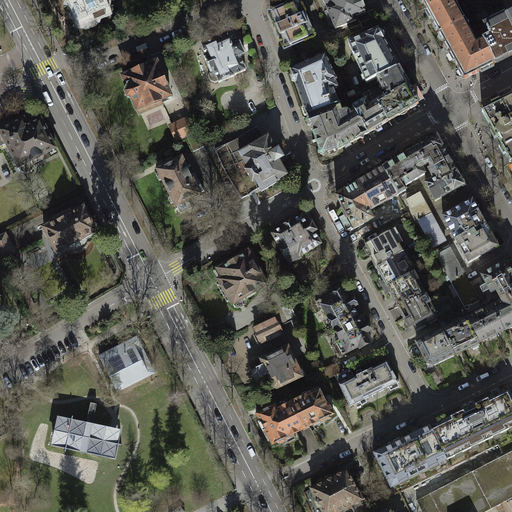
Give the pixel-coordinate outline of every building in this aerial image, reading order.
[(105,0),(64,0),(77,29),(111,14),(105,0)] [(322,0),(335,29),(357,20),(355,17),(366,12),(360,0),(322,0)] [(421,0),(440,33),(464,20),(453,0),(421,0)] [(298,2),(270,14),(285,49),(312,37),(298,2)] [(511,12),(485,25),(490,34),(482,38),(495,64),(511,55),(511,12)] [(495,64),(482,38),(476,41),(464,20),(440,33),(464,79),(495,64)] [(378,29),(347,43),(365,83),(376,78),(399,68),(383,40),(384,36),(382,33),(380,33),(378,29)] [(233,33),(201,46),(205,57),(204,58),(210,72),(208,76),(210,81),(214,83),(217,81),(218,83),(246,71),(240,57),(245,55),(240,43),(237,44),(233,33)] [(324,55),(291,70),(292,74),(291,76),(292,81),(295,83),(306,116),(339,105),(334,90),(338,88),(335,81),(336,80),(324,55)] [(132,98),(139,115),(163,105),(161,100),(171,96),(157,62),(123,76),(127,87),(126,92),(128,97),(132,98)] [(408,84),(399,68),(376,78),(382,90),(384,90),(388,96),(408,84)] [(419,104),(408,84),(388,96),(377,102),(388,121),(419,104)] [(511,96),(482,112),(511,163),(511,162),(511,96)] [(388,121),(377,102),(369,106),(366,99),(352,106),(353,109),(367,133),(388,121)] [(310,126),(320,151),(319,154),(324,156),(325,154),(336,150),(338,150),(359,138),(363,139),(364,135),(367,133),(353,109),(351,113),(346,111),(342,112),(339,105),(306,116),(308,120),(306,122),(308,126),(310,126)] [(196,132),(190,116),(172,124),(179,140),(187,136),(196,132)] [(23,118),(0,129),(0,147),(6,144),(20,171),(23,173),(27,173),(30,172),(32,170),(34,167),(33,164),(43,159),(44,154),(55,148),(40,119),(27,126),(23,118)] [(258,126),(215,151),(223,168),(241,199),(255,191),(259,188),(260,190),(287,175),(278,160),(283,158),(278,149),(276,150),(272,143),(268,136),(264,138),(258,126)] [(196,132),(187,136),(194,151),(203,147),(196,132)] [(452,164),(437,138),(417,149),(426,164),(432,176),(452,164)] [(398,195),(406,190),(404,187),(425,175),(421,167),(426,164),(417,149),(383,168),(398,195)] [(182,157),(157,169),(158,171),(157,174),(159,180),(163,180),(170,194),(168,197),(171,203),(174,203),(175,205),(204,191),(197,175),(192,177),(182,157)] [(452,164),(432,176),(434,179),(425,184),(435,201),(464,185),(452,164)] [(373,208),(398,195),(383,168),(358,182),(372,207),(373,208)] [(358,182),(334,195),(353,229),(373,218),(368,209),(372,207),(358,182)] [(419,193),(407,200),(418,220),(431,214),(419,193)] [(472,200),(443,217),(455,240),(485,223),(472,200)] [(56,220),(44,227),(46,231),(44,232),(47,237),(48,237),(51,242),(49,243),(52,248),(54,247),(56,251),(59,250),(60,253),(63,251),(68,249),(69,252),(74,253),(77,252),(81,251),(84,249),(86,246),(88,242),(86,239),(91,237),(93,236),(91,233),(95,231),(93,227),(95,226),(92,221),(90,222),(87,216),(89,215),(87,210),(85,211),(83,207),(70,214),(68,210),(54,217),(56,220)] [(418,220),(433,248),(445,241),(431,214),(418,220)] [(302,216),(271,234),(289,265),(301,258),(300,256),(320,244),(314,233),(317,231),(312,221),(306,224),(302,216)] [(485,223),(455,240),(468,263),(498,246),(485,223)] [(395,228),(365,244),(371,256),(369,257),(375,268),(377,267),(404,252),(399,244),(403,242),(395,228)] [(6,231),(0,234),(0,256),(2,260),(17,253),(6,231)] [(450,248),(437,254),(451,282),(464,275),(450,248)] [(252,249),(213,271),(220,283),(217,285),(227,302),(230,300),(234,307),(239,308),(245,304),(246,303),(246,300),(246,299),(256,293),(256,290),(266,284),(258,269),(262,267),(252,249)] [(381,283),(383,288),(414,271),(404,252),(377,267),(384,281),(381,283)] [(502,264),(482,275),(492,292),(496,290),(500,298),(511,292),(511,272),(508,265),(502,264)] [(390,292),(398,305),(421,292),(416,282),(419,280),(414,271),(383,288),(387,294),(390,292)] [(451,282),(465,308),(486,297),(479,284),(471,288),(464,275),(451,282)] [(281,309),(290,305),(283,289),(270,296),(278,310),(281,309)] [(330,293),(315,301),(318,308),(322,306),(334,329),(358,316),(353,307),(357,305),(353,297),(348,299),(343,289),(332,295),(330,293)] [(398,305),(409,327),(425,318),(427,322),(437,317),(434,313),(445,307),(438,294),(428,299),(424,291),(421,292),(398,305)] [(511,292),(500,298),(501,300),(491,305),(504,330),(511,326),(511,292)] [(281,309),(287,322),(297,318),(290,305),(281,309)] [(504,330),(491,305),(467,318),(479,343),(504,330)] [(272,313),(275,318),(279,326),(287,322),(281,309),(278,310),(272,313)] [(335,342),(342,354),(359,345),(360,348),(371,342),(367,333),(371,331),(367,323),(362,326),(358,316),(334,329),(340,339),(335,342)] [(275,318),(254,328),(257,334),(254,336),(258,345),(282,333),(279,326),(275,318)] [(479,343),(467,318),(442,330),(455,355),(479,343)] [(442,330),(416,343),(426,363),(434,365),(455,355),(442,330)] [(136,337),(99,356),(117,391),(155,372),(136,337)] [(256,368),(260,377),(268,374),(274,388),(281,384),(282,386),(302,376),(288,346),(260,359),(263,364),(256,368)] [(399,382),(388,360),(354,377),(339,384),(350,406),(399,382)] [(335,375),(341,372),(337,364),(323,370),(327,379),(335,375)] [(339,384),(354,377),(350,368),(341,372),(335,375),(339,384)] [(325,402),(318,388),(289,402),(303,429),(320,420),(321,423),(331,418),(330,416),(334,414),(327,401),(325,402)] [(511,426),(511,400),(506,388),(497,392),(496,389),(490,392),(491,395),(473,403),(471,401),(459,406),(461,409),(443,418),(442,415),(434,419),(436,422),(429,425),(445,459),(511,426)] [(303,429),(289,402),(277,408),(275,404),(256,414),(260,422),(258,423),(262,431),(265,430),(272,444),(276,442),(280,444),(287,440),(286,437),(303,429)] [(81,421),(57,416),(53,436),(93,445),(91,454),(110,458),(114,437),(108,435),(109,430),(103,429),(102,434),(90,432),(92,424),(96,404),(90,403),(85,425),(80,424),(81,421)] [(418,430),(416,427),(408,431),(410,433),(372,452),(389,486),(398,482),(399,485),(408,481),(406,478),(427,468),(428,471),(437,466),(436,464),(445,459),(429,425),(418,430)] [(511,451),(430,493),(439,511),(483,511),(511,497),(511,477),(505,466),(511,462),(511,451)] [(322,511),(334,511),(350,504),(362,498),(348,469),(332,477),(331,474),(324,478),(325,481),(311,488),(316,499),(315,500),(318,506),(320,505),(322,511)] [(439,511),(430,493),(419,499),(425,511),(439,511)] [(362,498),(350,504),(353,511),(360,511),(370,507),(365,497),(362,498)]
